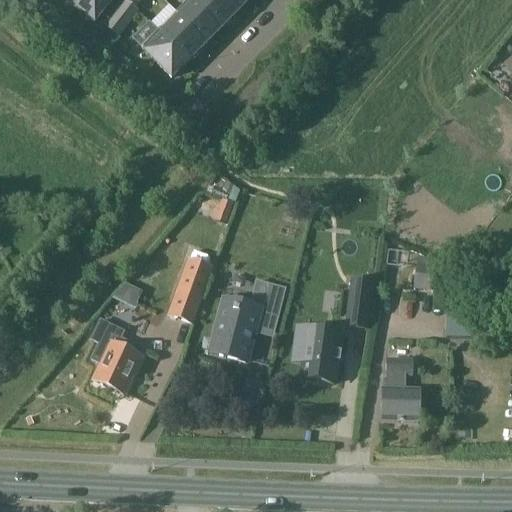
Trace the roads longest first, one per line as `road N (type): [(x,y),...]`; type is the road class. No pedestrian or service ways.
road 1 (primary): [(0,483),(511,495)]
road 2 (residential): [(18,0),(172,121),(288,0)]
